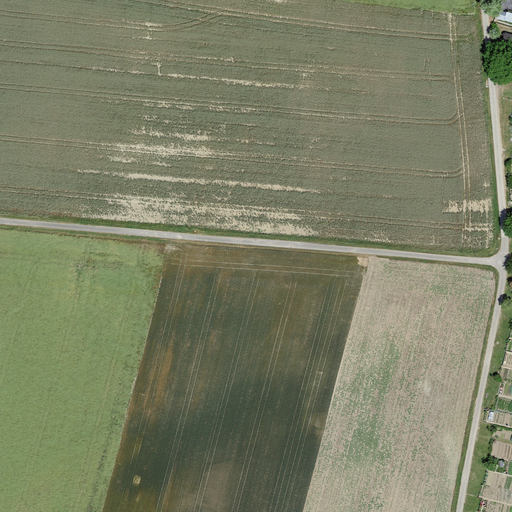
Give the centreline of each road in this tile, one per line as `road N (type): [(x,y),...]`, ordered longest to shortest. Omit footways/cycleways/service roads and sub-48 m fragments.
road 1 (track): [(488,0),(507,261),(459,511)]
road 2 (track): [(0,208),(507,261)]
